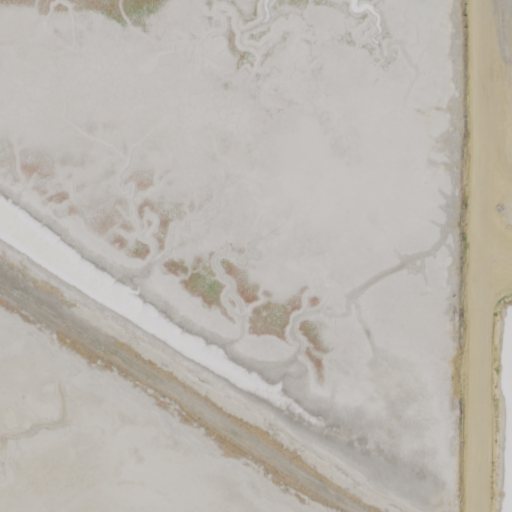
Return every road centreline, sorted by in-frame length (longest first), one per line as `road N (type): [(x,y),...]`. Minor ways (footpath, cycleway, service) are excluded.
road 1 (track): [(481,511),(483,0)]
road 2 (track): [(0,290),(355,511)]
